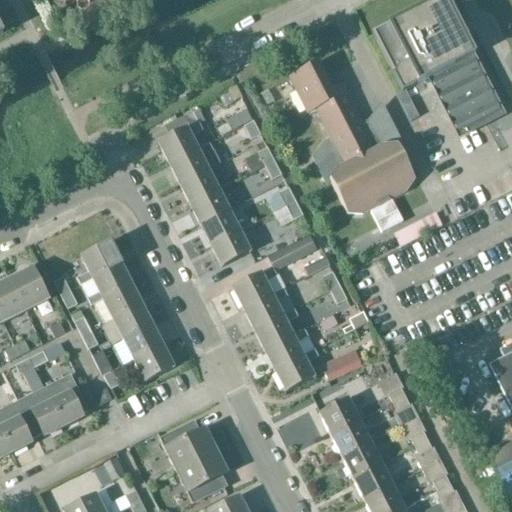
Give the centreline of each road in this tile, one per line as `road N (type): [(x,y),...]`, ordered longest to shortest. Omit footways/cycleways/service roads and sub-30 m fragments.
road 1 (residential): [(0,495),(219,384)]
road 2 (residential): [(219,384),(124,194)]
road 3 (unknown): [(473,511),(397,361)]
road 4 (residential): [(287,511),(219,384)]
road 5 (residential): [(0,237),(108,184),(124,194)]
